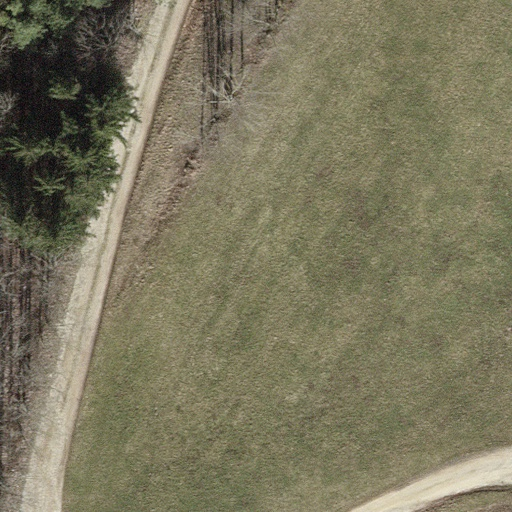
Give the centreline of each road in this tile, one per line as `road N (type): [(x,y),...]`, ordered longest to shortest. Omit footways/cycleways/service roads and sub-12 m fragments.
road 1 (track): [(47,511),(118,206),(197,0)]
road 2 (track): [(393,511),(511,470)]
